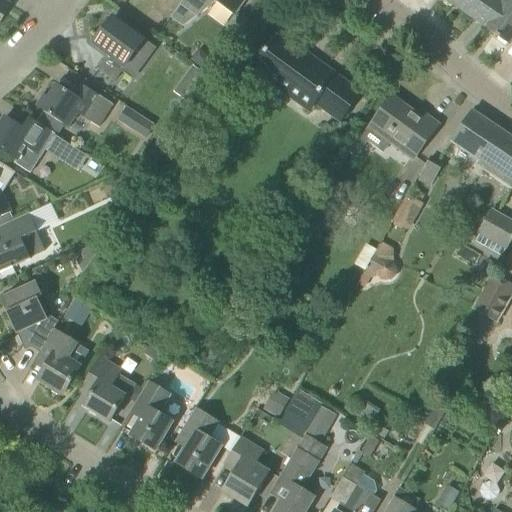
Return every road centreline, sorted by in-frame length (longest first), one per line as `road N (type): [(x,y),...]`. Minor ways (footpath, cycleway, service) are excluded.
road 1 (residential): [(177,511),(0,388)]
road 2 (tertiary): [(511,97),(386,0)]
